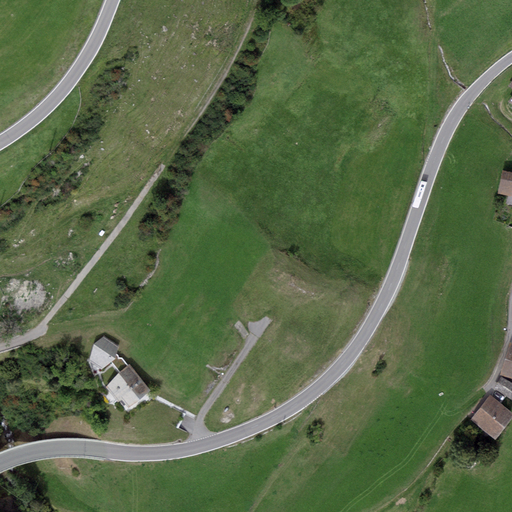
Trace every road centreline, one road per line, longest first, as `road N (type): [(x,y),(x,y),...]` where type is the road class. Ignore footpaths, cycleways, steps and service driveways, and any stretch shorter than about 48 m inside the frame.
road 1 (tertiary): [(511,56),(449,126),(395,273),(350,355),(274,418),(198,447)]
road 2 (track): [(0,348),(38,332),(215,101),(265,0)]
road 3 (tertiary): [(198,447),(61,447),(0,461)]
road 4 (unclassified): [(0,142),(58,95),(113,0)]
road 5 (residential): [(198,447),(201,415),(263,325)]
